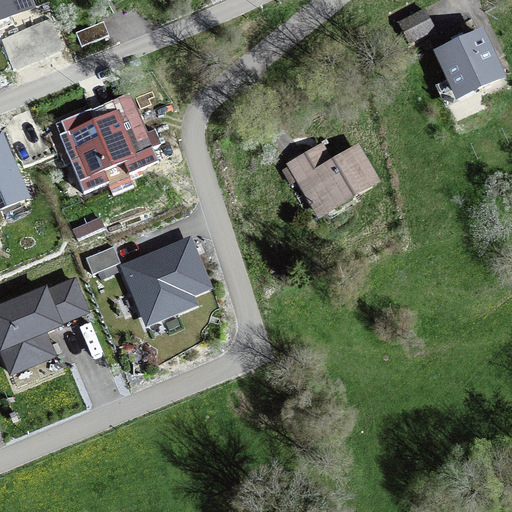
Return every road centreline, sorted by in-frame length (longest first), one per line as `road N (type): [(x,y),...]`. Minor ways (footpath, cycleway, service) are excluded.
road 1 (residential): [(336,0),(213,95),(194,123),(191,148),(246,312),(251,344),(239,364),(0,465)]
road 2 (residential): [(256,0),(0,105)]
